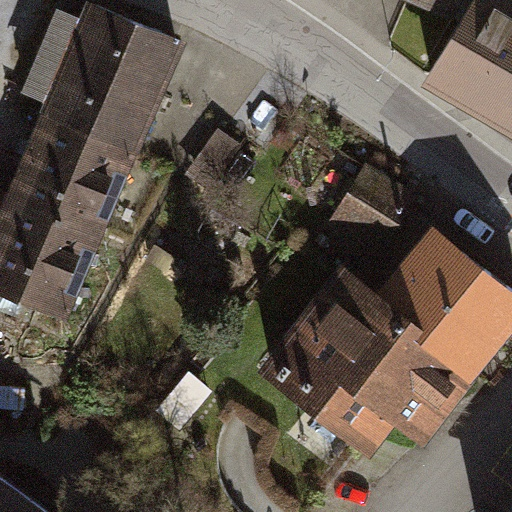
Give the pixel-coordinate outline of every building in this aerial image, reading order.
[(70,0),(31,90),(60,103),(144,139),(185,46),(79,0),(70,0)] [(427,0),(449,12),(455,0),(427,0)] [(511,0),(488,0),(442,91),(511,126),(511,0)] [(60,103),(22,190),(106,226),(144,139),(60,103)] [(362,191),(411,212),(420,190),(371,169),(362,191)] [(390,250),(407,216),(351,189),(335,223),(390,250)] [(0,287),(70,317),(106,226),(22,190),(5,229),(0,227),(0,287)] [(511,323),(511,293),(419,226),(371,292),(479,369),(511,323)] [(423,443),(479,369),(325,259),(242,370),(360,458),(387,422),(423,443)] [(0,511),(61,511),(0,467),(0,511)]
